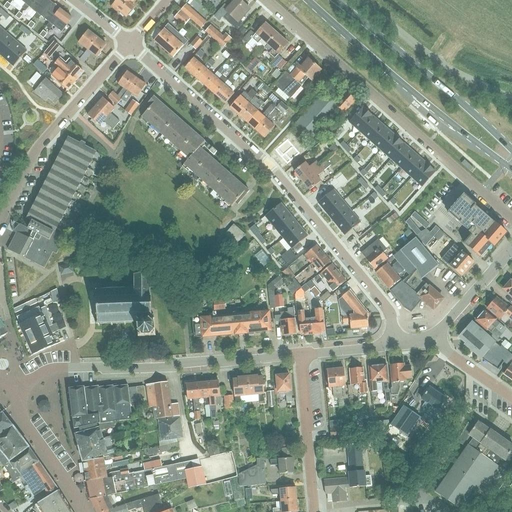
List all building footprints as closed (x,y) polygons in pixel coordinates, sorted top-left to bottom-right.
[(28,0),(26,4),(23,8),(26,11),(29,7),(38,13),(48,0),(28,0)] [(35,17),(38,20),(41,16),(50,23),(60,9),(48,0),(38,13),(35,17)] [(129,6),(134,0),(117,0),(111,7),(118,12),(119,11),(126,17),(132,9),(129,6)] [(237,22),(249,9),(238,0),(234,0),(227,9),(224,6),(215,17),(219,20),(226,12),(237,22)] [(185,6),(181,11),(189,18),(193,13),(185,6)] [(62,32),(72,19),(60,9),(50,23),(47,27),(50,30),(53,26),(62,32)] [(184,26),(189,20),(180,11),(174,18),(184,26)] [(267,44),(277,34),(265,23),(255,35),(250,31),(242,40),(247,44),(252,38),(258,43),(261,39),(267,44)] [(154,41),(163,49),(173,38),(168,33),(172,28),(168,25),(154,41)] [(223,47),(231,39),(225,34),(223,37),(210,26),(205,32),(223,47)] [(243,27),(238,33),(242,36),(247,31),(243,27)] [(97,38),(88,31),(79,43),(87,50),(85,53),(81,51),(77,55),(81,58),(80,59),(80,60),(97,38)] [(197,37),(190,45),(196,49),(203,42),(201,40),(206,35),(202,32),(198,37),(197,37)] [(6,33),(0,39),(0,55),(3,57),(16,42),(6,33)] [(277,34),(267,44),(273,49),(270,52),(269,53),(275,59),(270,64),(274,68),(282,59),(278,55),(288,44),(277,34)] [(106,45),(97,38),(80,60),(84,63),(90,56),(95,59),(106,45)] [(179,43),(173,38),(163,49),(173,58),(187,42),(183,38),(179,43)] [(16,42),(3,57),(13,67),(27,51),(16,42)] [(44,54),(49,58),(59,46),(54,42),(44,54)] [(196,54),(201,58),(205,54),(200,50),(196,54)] [(204,68),(203,68),(193,59),(185,69),(195,78),(204,68)] [(311,81),(320,70),(308,59),(301,68),(298,66),(289,76),(285,72),(274,85),(290,99),(308,78),(311,81)] [(58,61),(55,64),(76,81),(83,73),(70,60),(64,66),(58,61)] [(204,68),(195,78),(205,86),(213,77),(208,72),(215,64),(210,60),(203,68),(204,68)] [(43,74),(47,69),(38,61),(34,65),(43,74)] [(250,63),(246,68),(251,72),(255,67),(250,63)] [(57,71),(52,77),(67,91),(76,81),(55,64),(53,67),(57,71)] [(205,86),(215,95),(223,85),(218,81),(225,73),(220,69),(213,77),(205,86)] [(126,72),(118,84),(123,88),(121,92),(125,95),(128,91),(137,79),(126,72)] [(37,73),(30,81),(34,85),(41,77),(37,73)] [(234,73),(230,77),(235,81),(239,77),(234,73)] [(235,81),(230,77),(223,85),(215,95),(225,104),(234,94),(228,89),(235,81)] [(128,91),(125,95),(129,98),(132,94),(137,97),(146,85),(137,79),(128,91)] [(46,80),(38,88),(35,92),(46,102),(49,98),(56,104),(63,95),(46,80)] [(264,86),(262,89),(268,93),(271,90),(265,85),(264,86)] [(275,87),(272,91),(282,101),(286,97),(275,87)] [(230,108),(239,116),(255,97),(257,94),(252,90),(247,95),(244,92),(240,96),(230,108)] [(117,105),(122,100),(125,95),(121,92),(118,96),(113,92),(108,97),(117,105)] [(344,113),(355,101),(346,92),(335,105),(323,94),(295,124),(311,139),(336,112),(339,109),(344,113)] [(142,117),(152,126),(165,111),(156,103),(158,100),(154,97),(142,110),(146,113),(142,117)] [(255,97),(239,116),(247,123),(257,112),(257,111),(261,107),(256,103),(259,100),(255,97)] [(95,107),(116,126),(120,122),(111,113),(115,109),(103,98),(95,107)] [(276,108),(280,103),(281,102),(277,99),(271,105),(275,108),(276,108)] [(133,114),(139,105),(133,101),(127,110),(133,114)] [(288,110),(280,103),(276,108),(284,115),(288,110)] [(247,123),(256,131),(266,119),(269,115),(274,110),(270,106),(262,116),(257,112),(247,123)] [(88,116),(99,126),(103,121),(113,130),(116,126),(95,107),(88,116)] [(363,107),(349,123),(360,132),(373,117),(369,113),(363,107)] [(275,109),(274,110),(269,115),(273,118),(278,112),(275,109)] [(152,126),(161,134),(174,119),(165,111),(152,126)] [(266,119),(256,131),(265,139),(275,127),(270,123),(273,118),(269,115),(266,119)] [(373,117),(360,132),(370,141),(384,126),(378,121),(373,117)] [(174,119),(161,134),(171,142),(184,127),(174,119)] [(384,126),(370,141),(380,150),(394,135),(393,135),(384,126)] [(171,142),(180,151),(193,135),(184,127),(171,142)] [(203,144),(193,135),(180,151),(189,159),(190,159),(198,150),(203,144)] [(394,135),(380,150),(391,160),(404,144),(403,143),(394,135)] [(16,233),(8,250),(17,254),(22,257),(42,267),(44,268),(53,252),(57,254),(59,249),(62,245),(53,241),(57,233),(54,232),(57,229),(58,224),(61,221),(62,216),(66,213),(66,208),(70,205),(70,200),(74,197),(74,192),(78,189),(79,184),(82,181),(83,175),(86,172),(87,168),(90,165),(91,162),(91,160),(94,157),(95,152),(85,146),(86,144),(81,142),(80,144),(77,142),(69,139),(66,142),(65,148),(62,151),(61,156),(58,159),(57,163),(54,167),(53,172),(50,175),(49,179),(45,183),(45,188),(41,191),(41,196),(37,199),(36,204),(33,207),(32,212),(29,216),(28,220),(32,222),(28,229),(20,225),(14,232),(16,233)] [(288,140),(275,150),(281,157),(298,143),(295,140),(291,143),(288,140)] [(298,143),(281,157),(287,164),(299,153),(296,150),(300,146),(298,143)] [(334,144),(329,149),(333,154),(338,150),(334,144)] [(404,144),(391,160),(401,169),(415,153),(409,148),(404,144)] [(210,151),(214,155),(217,152),(213,148),(210,146),(207,149),(210,151)] [(207,158),(198,150),(190,159),(189,159),(184,165),(194,173),(207,158)] [(415,153),(401,169),(411,178),(425,162),(418,157),(415,153)] [(194,173),(203,182),(217,166),(207,158),(194,173)] [(321,164),(326,170),(331,165),(327,159),(321,164)] [(294,172),(302,181),(320,166),(315,161),(309,167),(305,163),(294,172)] [(425,162),(411,178),(422,187),(436,172),(434,170),(428,165),(425,162)] [(217,166),(203,182),(213,190),(226,174),(217,166)] [(320,166),(302,181),(310,190),(321,181),(317,177),(324,171),(320,166)] [(213,190),(222,198),(236,183),(226,174),(213,190)] [(236,183),(222,198),(232,207),(236,202),(238,205),(250,192),(247,189),(245,191),(236,183)] [(334,190),(318,203),(322,208),(327,214),(343,201),(341,198),(338,195),(334,190)] [(464,195),(448,213),(469,232),(469,233),(472,235),(464,244),(480,258),(491,245),(494,247),(507,233),(493,221),(492,221),(476,207),(477,207),(464,195)] [(343,201),(327,214),(330,218),(335,224),(336,225),(352,212),(343,201)] [(281,203),(265,217),(274,228),(290,214),(287,210),(281,203)] [(260,222),(264,214),(254,208),(249,216),(260,222)] [(352,212),(336,225),(343,233),(345,236),(361,223),(352,212)] [(414,212),(411,216),(425,230),(429,226),(425,222),(414,212)] [(396,213),(389,219),(392,223),(399,217),(396,213)] [(290,214),(274,228),(283,238),(299,225),(292,216),(290,214)] [(409,218),(406,222),(416,235),(420,232),(409,218)] [(299,225),(283,238),(292,249),(308,236),(300,226),(299,225)] [(236,245),(244,235),(234,227),(226,237),(236,245)] [(435,227),(421,242),(425,247),(440,231),(435,227)] [(409,229),(405,233),(411,240),(415,236),(409,229)] [(415,238),(398,252),(421,280),(439,265),(438,265),(415,238)] [(379,239),(361,253),(370,264),(370,266),(372,268),(373,268),(374,269),(387,259),(381,251),(385,247),(379,239)] [(429,244),(426,248),(431,254),(435,250),(429,244)] [(462,277),(474,262),(454,245),(448,252),(456,258),(450,266),(462,277)] [(312,263),(323,254),(316,246),(303,257),(306,261),(308,259),(312,263)] [(293,252),(284,259),(287,263),(296,256),(293,252)] [(443,299),(421,280),(398,252),(393,256),(397,262),(404,270),(409,276),(390,291),(404,308),(410,312),(411,312),(412,311),(422,300),(434,310),(443,299)] [(323,254),(312,263),(316,268),(314,269),(317,273),(330,262),(323,254)] [(400,274),(404,270),(397,262),(393,266),(393,267),(391,269),(387,264),(375,273),(389,289),(400,280),(396,275),(399,273),(400,274)] [(332,264),(319,275),(322,279),(324,278),(327,282),(331,286),(329,288),(332,292),(346,281),(339,273),(332,264)] [(62,275),(73,272),(71,265),(60,267),(62,275)] [(283,272),(289,281),(295,277),(288,268),(283,272)] [(138,337),(155,336),(154,319),(153,315),(151,315),(151,294),(150,294),(149,275),(148,273),(146,273),(147,275),(136,275),(136,273),(134,273),(134,275),(134,286),(128,286),(128,289),(124,290),(124,287),(122,287),(122,290),(111,290),(111,288),(109,288),(109,290),(98,290),(98,288),(96,288),(96,290),(94,290),(94,293),(96,292),(97,299),(95,299),(95,301),(97,301),(97,314),(95,314),(95,316),(97,316),(98,323),(95,323),(95,325),(98,325),(98,326),(100,326),(100,325),(111,324),(111,326),(113,326),(113,324),(124,323),(124,326),(126,325),(126,323),(137,323),(138,337)] [(449,284),(454,278),(447,273),(443,278),(449,284)] [(276,289),(286,281),(282,275),(272,283),(276,289)] [(505,288),(503,290),(511,297),(511,282),(511,281),(509,283),(508,283),(505,287),(505,288)] [(301,288),(305,293),(310,289),(306,284),(301,288)] [(293,286),(288,290),(292,294),(297,291),(293,286)] [(299,291),(296,293),(301,298),(304,296),(301,288),(299,291)] [(58,290),(53,292),(56,304),(61,302),(58,290)] [(350,290),(342,297),(354,311),(354,315),(342,316),(343,323),(350,323),(350,328),(353,328),(353,331),(359,330),(359,328),(368,327),(368,320),(370,319),(370,314),(369,314),(355,298),(356,297),(350,290)] [(319,298),(321,299),(324,301),(331,295),(328,291),(319,298)] [(276,308),(284,307),(283,295),(275,296),(276,308)] [(488,308),(487,308),(500,320),(504,315),(511,321),(511,308),(510,307),(508,310),(503,306),(504,305),(496,298),(492,302),(491,302),(488,306),(488,308)] [(214,311),(225,310),(224,301),(213,302),(214,311)] [(44,307),(40,309),(39,307),(17,317),(20,325),(33,355),(56,345),(51,334),(60,330),(56,323),(48,327),(44,317),(48,315),(44,307)] [(288,313),(280,314),(281,315),(281,321),(283,336),(284,336),(285,337),(289,337),(291,335),(296,335),(294,309),(288,309),(288,313)] [(316,317),(311,317),(313,335),(321,334),(320,331),(324,331),(322,309),(317,310),(315,310),(316,317)] [(313,335),(311,317),(305,318),(304,311),(299,311),(301,334),(304,333),(305,335),(313,335)] [(484,311),(476,321),(497,340),(502,334),(496,329),(500,325),(495,321),(484,311)] [(202,313),(202,318),(201,318),(201,315),(193,316),(195,337),(203,336),(203,337),(235,334),(235,335),(246,334),(246,333),(271,330),(269,312),(210,317),(209,312),(202,313)] [(467,332),(460,339),(466,344),(465,346),(480,359),(498,370),(503,362),(507,365),(511,359),(511,355),(501,346),(500,348),(472,323),(465,331),(467,332)] [(505,341),(501,346),(507,351),(511,346),(505,341)] [(395,365),(391,365),(392,389),(390,389),(391,396),(398,395),(399,389),(398,383),(405,382),(405,379),(411,379),(411,366),(404,367),(404,364),(403,364),(401,362),(396,363),(395,365)] [(503,375),(511,380),(511,364),(503,375)] [(370,367),(369,367),(371,392),(372,397),(377,396),(377,391),(376,383),(379,383),(377,366),(376,366),(375,365),(371,366),(370,367)] [(377,366),(379,383),(382,382),(383,391),(389,390),(386,365),(377,366)] [(350,369),(349,369),(351,385),(359,384),(360,394),(367,393),(366,381),(363,381),(362,368),(358,369),(356,367),(352,367),(350,369)] [(335,370),(338,398),(342,398),(341,387),(346,386),(344,369),(335,370)] [(335,370),(327,371),(329,388),(333,388),(334,399),(338,398),(335,370)] [(292,402),(289,375),(276,376),(277,385),(278,392),(286,391),(287,402),(292,402)] [(248,377),(249,395),(258,395),(259,402),(265,402),(263,377),(258,378),(258,376),(248,377)] [(249,395),(248,377),(238,378),(238,379),(234,380),(236,404),(241,404),(240,396),(249,395)] [(221,397),(221,396),(220,387),(219,381),(208,382),(211,417),(211,419),(217,418),(216,405),(221,404),(221,397)] [(211,417),(208,382),(197,383),(198,399),(204,398),(205,406),(206,411),(207,417),(211,417)] [(178,404),(171,405),(168,383),(154,384),(154,385),(147,386),(150,408),(153,407),(155,419),(159,419),(180,416),(178,404)] [(198,399),(197,383),(186,385),(187,399),(193,399),(195,420),(200,420),(198,399)] [(73,418),(74,429),(97,424),(98,424),(113,422),(133,420),(131,403),(138,402),(137,387),(129,388),(128,385),(114,387),(114,386),(99,387),(99,386),(84,388),(84,386),(69,388),(73,418)] [(137,387),(138,402),(139,402),(139,399),(146,398),(144,386),(137,387)] [(424,396),(421,400),(425,402),(422,406),(428,410),(427,413),(434,418),(439,411),(447,401),(429,389),(428,389),(427,388),(422,395),(424,396)] [(267,392),(268,406),(275,406),(274,391),(267,392)] [(410,411),(419,397),(414,394),(404,407),(410,411)] [(226,409),(234,409),(233,396),(224,396),(224,397),(226,409)] [(40,409),(43,412),(48,412),(50,409),(50,404),(47,401),(42,401),(40,405),(40,409)] [(402,406),(389,425),(391,427),(397,430),(396,430),(405,436),(413,426),(406,421),(412,413),(410,412),(403,407),(402,406)] [(0,434),(2,432),(3,433),(13,427),(3,413),(0,415),(0,434)] [(180,416),(159,419),(162,440),(176,438),(173,417),(180,416)] [(389,421),(372,422),(373,434),(382,433),(389,422),(389,421)] [(115,427),(113,422),(98,424),(97,424),(74,429),(79,445),(103,438),(101,431),(115,427)] [(467,447),(435,492),(460,509),(474,490),(490,502),(509,475),(511,477),(511,452),(511,451),(511,446),(490,431),(478,423),(475,427),(468,423),(457,442),(467,447)] [(3,433),(0,435),(0,464),(2,467),(4,466),(9,462),(29,448),(29,447),(13,426),(13,427),(3,433)] [(330,428),(331,438),(341,437),(340,428),(330,428)] [(351,429),(342,429),(342,437),(351,437),(351,429)] [(79,445),(83,462),(108,455),(103,438),(79,445)] [(292,438),(279,439),(280,447),(293,446),(292,438)] [(178,442),(159,447),(160,453),(179,449),(178,442)] [(345,479),(346,488),(371,486),(370,476),(365,477),(364,471),(363,471),(361,444),(348,445),(350,472),(349,473),(349,479),(345,479)] [(218,446),(208,448),(210,456),(220,454),(218,446)] [(9,462),(4,466),(12,478),(10,480),(12,482),(21,475),(39,462),(29,448),(9,462)] [(280,474),(294,473),(293,459),(292,448),(282,449),(283,460),(280,460),(280,459),(270,460),(271,466),(279,465),(280,474)] [(110,457),(83,462),(85,473),(106,469),(111,468),(111,464),(105,465),(105,460),(111,459),(110,457)] [(239,487),(266,484),(264,458),(256,459),(257,466),(238,474),(239,487)] [(138,460),(130,462),(132,470),(140,468),(138,460)] [(161,460),(144,464),(145,471),(162,467),(161,460)] [(39,462),(21,475),(22,477),(26,483),(34,496),(44,490),(47,494),(48,495),(56,489),(39,462)] [(87,481),(90,500),(111,495),(111,496),(157,485),(187,478),(189,489),(207,485),(202,466),(192,468),(186,470),(184,462),(162,467),(145,471),(129,474),(129,473),(100,479),(87,481)] [(85,473),(87,481),(100,479),(129,473),(128,469),(121,470),(121,471),(117,472),(110,473),(110,475),(107,475),(106,469),(85,473)] [(345,478),(324,480),(325,494),(327,494),(327,497),(328,496),(328,498),(331,500),(333,500),(333,503),(347,501),(346,488),(345,479),(345,478)] [(232,479),(225,480),(227,490),(234,488),(232,479)] [(296,487),(280,489),(272,490),(272,495),(281,494),(281,501),(297,500),(296,487)] [(71,511),(58,491),(36,504),(37,506),(38,505),(42,511),(41,511),(40,511),(71,511)] [(140,500),(117,507),(109,510),(105,511),(128,511),(136,509),(136,511),(143,508),(143,511),(149,511),(162,505),(159,494),(140,500)] [(90,500),(95,511),(105,511),(109,510),(117,507),(111,496),(111,495),(90,500)] [(199,511),(194,500),(186,503),(189,511),(193,509),(193,511),(199,511)] [(298,511),(297,500),(281,501),(282,508),(273,509),(273,511),(298,511)] [(15,501),(9,505),(13,510),(18,506),(15,501)]
